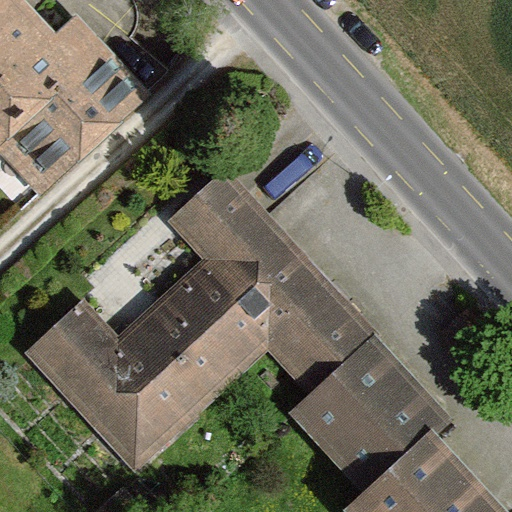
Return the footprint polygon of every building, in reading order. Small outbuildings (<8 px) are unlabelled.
[(0,0),(0,133),(44,181),(140,93),(76,23),(57,41),(18,0),(0,0)] [(375,488),(434,433),(450,418),(226,175),(179,218),(214,256),(120,343),(85,305),(35,350),(138,462),(271,339),(320,392),(302,409),(375,488)] [(507,350),(470,310),(446,332),(482,372),(507,350)] [(507,511),(434,433),(375,488),(357,505),(363,511),(507,511)] [(147,511),(124,487),(96,511),(147,511)]
